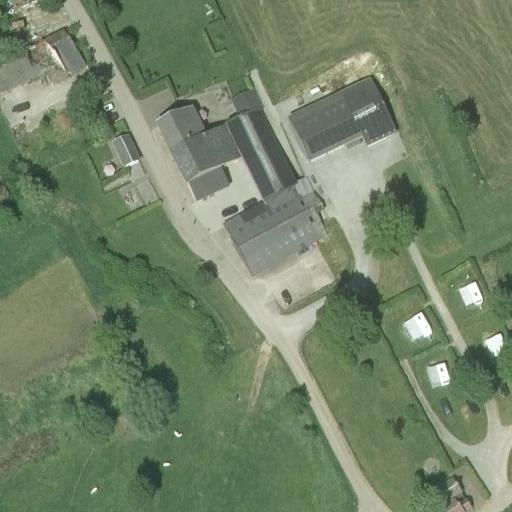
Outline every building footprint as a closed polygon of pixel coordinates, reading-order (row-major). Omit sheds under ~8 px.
[(64,35),(45,45),(67,77),(85,68),(64,35)] [(0,95),(40,77),(43,76),(31,51),(0,63),(0,95)] [(371,79),(287,119),(309,165),(362,140),(368,149),(388,140),(368,94),(376,89),(371,79)] [(193,109),(175,118),(157,127),(176,165),(229,140),(265,121),(261,111),(263,110),(254,91),(232,101),(241,120),(206,137),(193,109)] [(229,140),(240,162),(243,160),(258,193),(236,205),(243,218),(241,219),(223,229),(251,279),(269,269),(327,237),(328,236),(317,216),(325,212),(314,194),(302,200),(295,188),(296,187),(295,185),(265,121),(229,140)] [(138,163),(127,140),(113,146),(125,170),(138,163)] [(220,171),(240,162),(229,140),(176,165),(195,204),(228,188),(220,171)] [(409,323),(416,343),(434,337),(427,317),(409,323)] [(468,511),(471,510),(452,481),(437,492),(446,503),(447,503),(450,506),(441,511),(468,511)]
